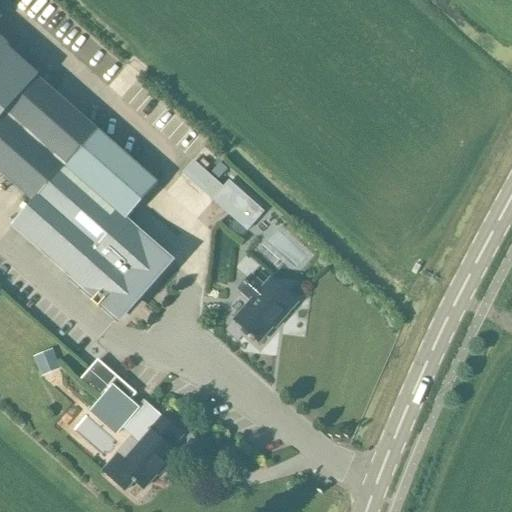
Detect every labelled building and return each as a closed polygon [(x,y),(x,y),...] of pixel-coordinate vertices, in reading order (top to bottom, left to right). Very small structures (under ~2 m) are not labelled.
[(0,173),(34,203),(65,167),(126,221),(158,184),(0,45),(0,173)] [(228,170),(220,164),(212,174),(219,180),(228,170)] [(65,167),(34,203),(12,227),(96,301),(93,304),(99,310),(106,302),(122,316),(171,261),(127,221),(126,221),(65,167)] [(148,214),(142,221),(166,242),(172,235),(148,214)] [(235,321),(259,342),(281,318),(283,319),(297,304),(271,281),(266,287),(252,274),(237,291),(251,303),(235,321)] [(37,356),(46,376),(63,368),(55,349),(37,356)] [(98,364),(82,382),(117,412),(115,414),(126,424),(122,428),(140,444),(125,462),(116,454),(101,472),(125,493),(135,481),(145,489),(165,466),(167,468),(177,456),(170,450),(182,437),(144,403),(141,406),(132,398),(135,395),(98,364)]
